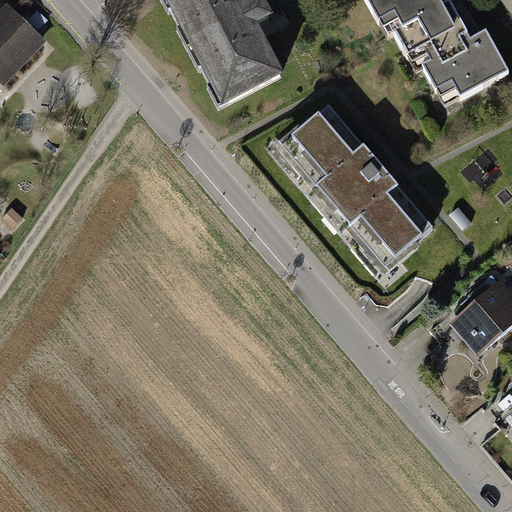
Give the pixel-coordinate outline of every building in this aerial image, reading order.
[(240,0),(159,0),(218,117),(283,85),(240,0)] [(367,0),(388,33),(441,0),(367,0)] [(441,0),(388,33),(439,114),(501,76),(453,0),(441,0)] [(0,81),(2,84),(41,42),(9,12),(0,20),(0,81)] [(337,109),(283,152),(385,278),(439,234),(337,109)] [(511,300),(498,284),(447,327),(475,361),(510,331),(511,334),(511,300)]
